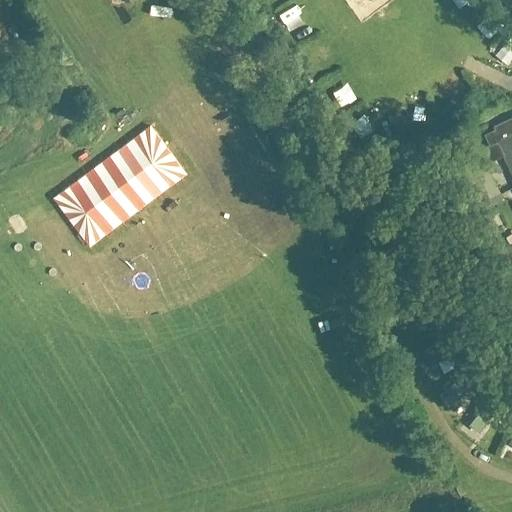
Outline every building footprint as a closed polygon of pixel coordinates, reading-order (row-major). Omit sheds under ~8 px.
[(455,0),(467,20),(483,11),(476,0),(455,0)] [(267,11),(273,20),(276,18),(271,9),(267,11)] [(296,40),(318,25),(310,13),(288,28),(296,40)] [(511,69),(511,44),(507,42),(497,62),(511,69)] [(306,75),(311,84),(315,83),(309,73),(306,75)] [(343,110),(363,94),(352,79),(331,94),(343,110)] [(406,92),(420,123),(432,118),(418,86),(406,92)] [(489,148),(469,157),(476,171),(506,157),(511,169),(511,118),(493,127),(495,130),(483,135),(489,148)] [(430,372),(456,360),(447,341),(421,352),(430,372)] [(469,380),(451,392),(461,407),(479,395),(469,380)] [(486,438),(501,417),(489,408),(473,429),(486,438)]
